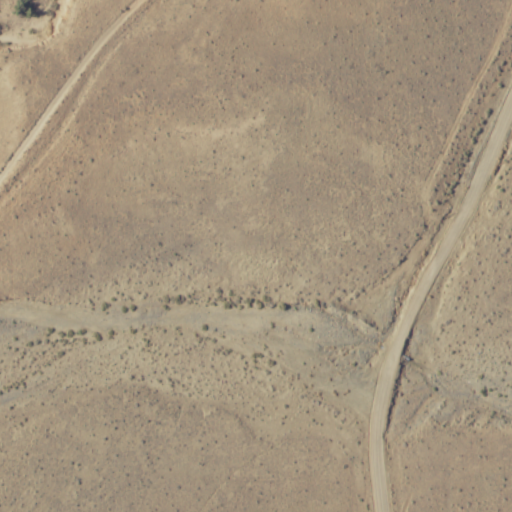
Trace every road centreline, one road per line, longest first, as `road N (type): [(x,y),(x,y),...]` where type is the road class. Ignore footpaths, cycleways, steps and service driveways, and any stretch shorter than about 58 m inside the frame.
road 1 (tertiary): [(381,431),(407,329),(511,97)]
road 2 (track): [(0,173),(140,0)]
